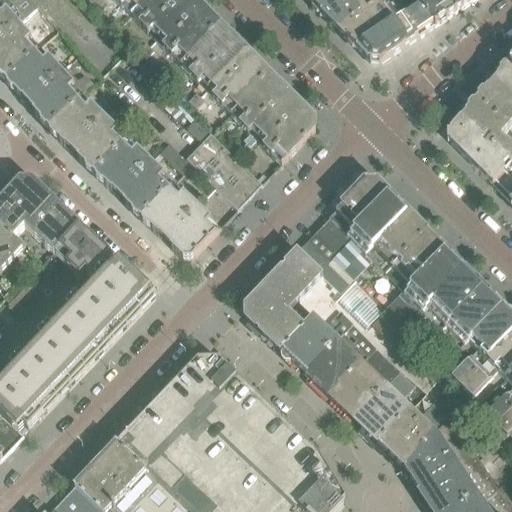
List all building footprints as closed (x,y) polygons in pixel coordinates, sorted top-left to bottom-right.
[(38,13),(26,0),(4,0),(4,1),(25,24),(27,23),(38,13)] [(93,10),(100,2),(98,0),(94,0),(89,6),(93,10)] [(151,0),(108,0),(122,14),(131,22),(151,0)] [(221,31),(195,5),(189,0),(151,0),(131,22),(156,47),(173,63),(181,72),(221,31)] [(303,0),(305,2),(311,8),(323,0),(303,0)] [(384,7),(379,0),(323,0),(311,8),(357,54),(358,54),(398,26),(389,13),(386,15),(382,8),(384,7)] [(481,0),(413,0),(421,11),(435,31),(481,0)] [(97,14),(105,6),(100,2),(93,10),(97,14)] [(19,30),(0,7),(0,79),(6,86),(40,53),(19,30)] [(381,67),(435,31),(421,11),(406,21),(406,22),(398,26),(358,54),(370,67),(381,67)] [(33,29),(43,20),(44,19),(38,13),(27,23),(33,29)] [(270,80),(246,56),(221,31),(181,72),(189,80),(199,89),(213,104),(231,122),(270,80)] [(144,60),(151,52),(146,48),(139,55),(144,60)] [(147,63),(154,56),(151,52),(144,60),(147,63)] [(83,101),(62,78),(40,53),(6,86),(22,104),(22,103),(34,116),(33,116),(49,134),(83,101)] [(511,70),(511,68),(478,106),(509,133),(511,130),(511,70)] [(315,125),(295,105),(270,80),(231,122),(239,130),(263,154),(273,163),(273,162),(282,171),(315,136),(315,125)] [(193,110),(201,102),(197,98),(189,106),(193,110)] [(128,146),(104,123),(91,110),(83,101),(49,134),(57,143),(65,151),(66,151),(78,162),(78,163),(95,180),(128,146)] [(197,113),(205,106),(201,102),(193,110),(197,113)] [(511,152),(501,143),(509,133),(478,106),(451,136),(451,147),(504,199),(511,190),(511,152)] [(145,127),(136,118),(135,117),(128,125),(138,135),(145,127)] [(195,124),(187,133),(203,148),(211,140),(195,124)] [(262,191),(237,166),(211,140),(187,166),(192,171),(215,193),(238,216),(262,191)] [(175,190),(151,168),(128,146),(95,180),(112,196),(112,195),(125,207),(124,208),(141,224),(175,190)] [(243,159),(252,153),(247,148),(239,155),(243,159)] [(187,166),(168,149),(159,158),(183,181),(192,171),(187,166)] [(247,163),(255,156),(252,153),(243,159),(247,163)] [(79,231),(51,204),(32,186),(21,186),(0,208),(0,230),(14,244),(25,232),(54,259),(79,231)] [(351,246),(348,242),(390,199),(376,186),(365,186),(329,224),(330,224),(316,239),(299,256),(325,281),(323,283),(341,300),(371,266),(366,261),(351,246)] [(221,234),(197,212),(175,190),(141,224),(158,240),(159,240),(171,252),(182,263),(193,263),(221,234)] [(366,261),(409,218),(390,199),(348,242),(351,246),(366,261)] [(402,297),(445,254),(409,218),(366,261),(371,266),(402,297)] [(0,279),(24,253),(14,244),(0,230),(0,279)] [(39,426),(115,346),(156,303),(122,270),(121,271),(79,231),(54,259),(56,260),(61,255),(71,264),(66,270),(80,283),(86,276),(95,284),(100,288),(81,307),(76,303),(67,313),(71,317),(53,337),(48,332),(39,343),(43,347),(25,366),(20,362),(11,372),(15,376),(0,392),(0,420),(13,433),(24,442),(39,426)] [(407,332),(465,274),(445,254),(402,297),(385,315),(380,321),(400,341),(407,332)] [(299,308),(323,283),(325,281),(299,256),(246,313),(246,324),(280,357),(313,322),(299,308)] [(444,339),(487,296),(465,274),(407,332),(400,341),(401,342),(402,340),(403,341),(424,319),(444,339)] [(9,307),(20,296),(14,290),(4,301),(9,307)] [(470,348),(504,313),(487,296),(444,339),(462,356),(469,349),(470,348)] [(487,366),(511,339),(511,321),(504,313),(470,348),(477,355),(452,382),(462,391),(482,371),(475,364),(480,359),(487,366)] [(305,380),(339,346),(343,341),(353,329),(341,316),(329,329),(318,319),(315,323),(313,322),(280,357),(305,380)] [(400,341),(380,321),(372,330),(392,350),(400,341)] [(329,403),(361,371),(363,370),(366,366),(378,353),(353,329),(343,341),(339,346),(305,380),(329,403)] [(506,384),(511,377),(511,339),(487,366),(482,371),(462,391),(472,402),(492,382),(492,381),(497,375),(506,384)] [(387,393),(394,386),(400,378),(402,377),(378,353),(366,366),(375,375),(373,379),(363,370),(361,371),(329,403),(355,428),(387,393)] [(345,503),(319,461),(218,363),(198,364),(103,463),(56,511),(342,511),(344,510),(345,503)] [(432,385),(440,376),(431,368),(423,376),(432,385)] [(436,388),(444,380),(440,376),(432,385),(436,388)] [(511,377),(506,384),(511,389),(511,393),(486,420),(496,430),(511,414),(511,401),(511,399),(511,377)] [(378,450),(411,415),(387,393),(355,428),(378,450)] [(420,454),(451,423),(452,422),(440,412),(431,422),(427,419),(422,425),(411,415),(378,450),(404,474),(407,471),(422,457),(420,454)] [(511,414),(496,430),(486,440),(497,452),(510,439),(511,441),(511,414)] [(0,466),(24,442),(13,433),(0,420),(0,466)] [(511,511),(511,508),(501,492),(499,494),(451,423),(420,454),(422,457),(407,471),(404,474),(428,511),(511,511)]
